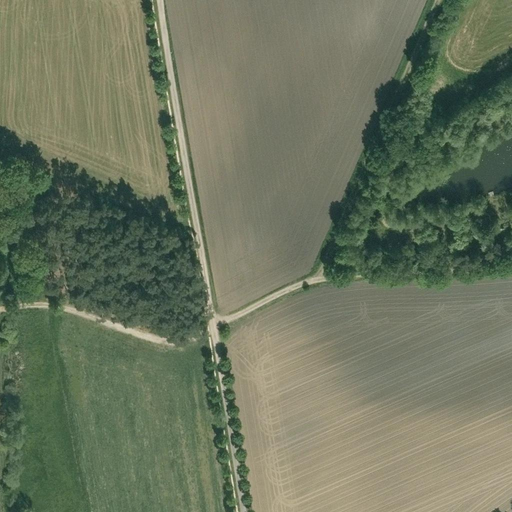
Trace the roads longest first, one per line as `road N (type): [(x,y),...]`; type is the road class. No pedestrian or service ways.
road 1 (track): [(511,268),(301,284),(172,342),(89,313),(0,305)]
road 2 (track): [(242,511),(158,0)]
